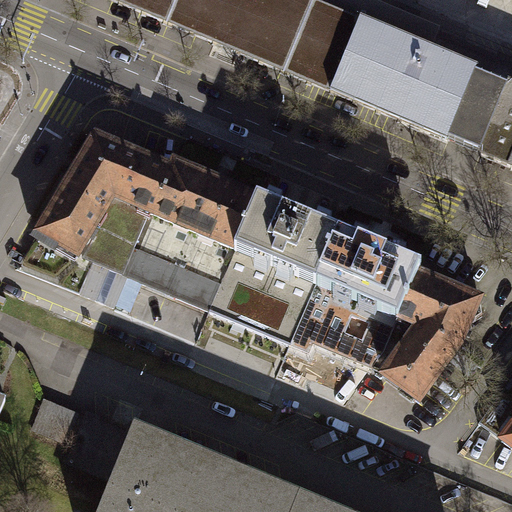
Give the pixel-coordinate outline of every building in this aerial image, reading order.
[(398,122),(399,120),(111,0),(71,0),(393,135),(398,122)] [(399,120),(398,122),(447,143),(448,141),(480,155),(508,89),(476,75),(476,73),(430,54),(427,53),(426,55),(295,0),(111,0),(228,49),(399,120)] [(369,0),(295,0),(426,55),(427,53),(430,54),(441,30),(369,0)] [(511,90),(508,89),(480,155),(511,168),(511,170),(511,90)] [(114,309),(128,280),(173,172),(96,139),(17,270),(114,309)] [(209,313),(257,199),(176,165),(173,172),(128,280),(209,313)] [(290,347),(338,234),(339,233),(302,218),(301,220),(293,216),(293,214),(257,199),(209,313),(209,314),(290,348),(290,347)] [(419,268),(338,234),(290,347),(309,356),(314,345),(371,370),(384,353),(394,328),(417,274),(419,268)] [(384,353),(371,370),(385,375),(383,378),(419,404),(461,348),(469,327),(483,318),(480,301),(417,274),(394,328),(384,353)] [(86,417),(45,400),(33,430),(74,447),(86,417)] [(133,437),(86,417),(74,447),(68,463),(114,482),(133,437)] [(511,430),(503,443),(511,449),(511,430)] [(326,511),(135,433),(133,437),(114,482),(101,511),(326,511)]
